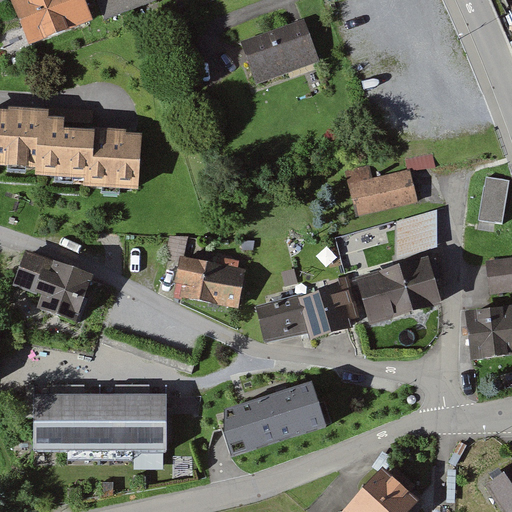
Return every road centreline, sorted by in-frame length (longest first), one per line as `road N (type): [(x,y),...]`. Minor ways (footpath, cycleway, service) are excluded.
road 1 (residential): [(0,234),(255,349),(430,377),(442,392),(446,422)]
road 2 (residential): [(446,422),(414,425),(299,478),(162,511)]
